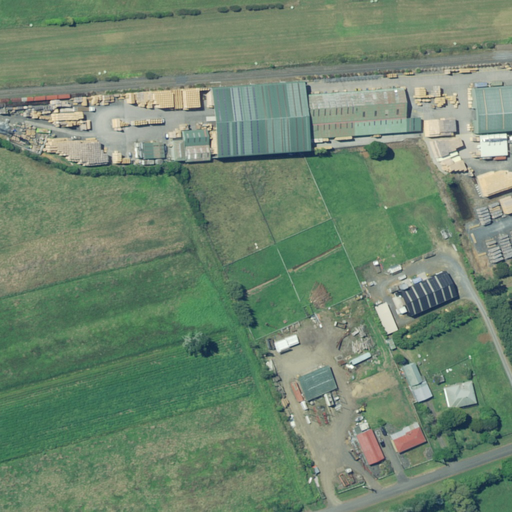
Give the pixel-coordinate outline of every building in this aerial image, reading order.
[(404,119),(401,88),(302,96),(301,82),(208,89),(213,159),(306,152),(305,139),(419,131),(418,118),(404,119)] [(476,135),(511,131),(511,86),(473,89),(476,135)] [(208,161),(208,159),(206,129),(181,131),(182,140),(171,141),(170,138),(161,139),(161,142),(142,144),(144,159),(163,158),(163,163),(173,162),(177,162),(187,161),(187,162),(208,161)] [(392,297),(402,320),(448,300),(438,278),(392,297)] [(370,293),(366,283),(361,285),(365,295),(370,293)] [(393,348),(390,337),(384,339),(387,349),(393,348)] [(367,352),(348,361),(350,365),(369,356),(367,352)] [(417,372),(416,369),(414,364),(402,369),(410,388),(411,387),(417,403),(422,401),(430,397),(432,397),(425,381),(422,382),(417,372)] [(305,402),(335,388),(326,366),(295,380),(305,402)] [(449,409),(454,408),(455,409),(476,404),(471,382),(462,384),(463,389),(459,390),(459,386),(445,389),(449,409)] [(398,454),(425,442),(419,427),(404,434),(405,435),(392,440),(398,454)] [(355,436),(368,466),(383,459),(370,430),(355,436)]
